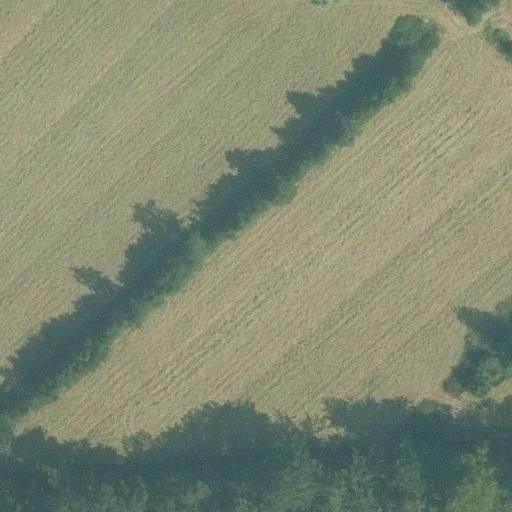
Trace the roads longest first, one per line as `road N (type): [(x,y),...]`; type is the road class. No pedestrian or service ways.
road 1 (track): [(384,511),(384,425),(414,368),(511,272)]
road 2 (track): [(511,94),(421,8),(347,0)]
